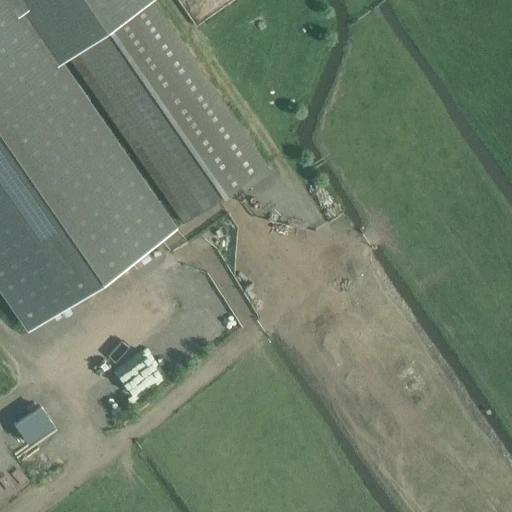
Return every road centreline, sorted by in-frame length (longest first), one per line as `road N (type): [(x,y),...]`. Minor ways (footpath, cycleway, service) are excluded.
road 1 (track): [(271,255),(290,294),(278,316),(23,511)]
road 2 (track): [(96,455),(0,329)]
